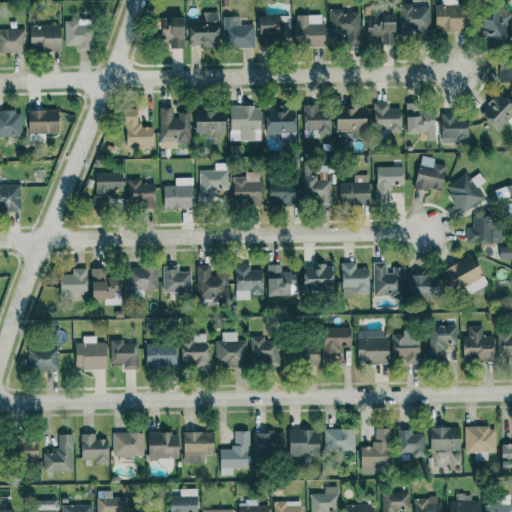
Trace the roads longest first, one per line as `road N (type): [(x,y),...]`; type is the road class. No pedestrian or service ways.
road 1 (residential): [(0,400),(511,392)]
road 2 (residential): [(137,0),(0,362)]
road 3 (residential): [(42,240),(426,233)]
road 4 (residential): [(111,79),(459,71)]
